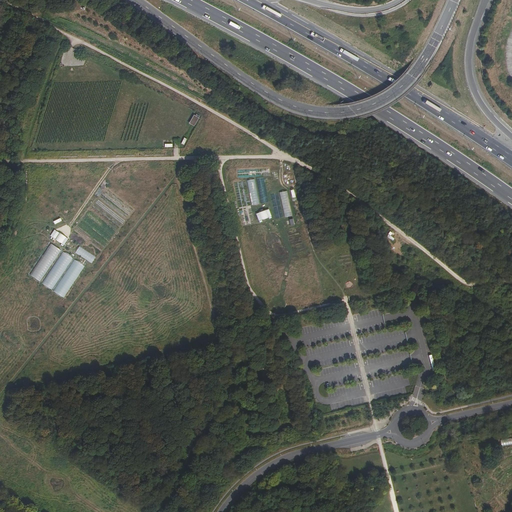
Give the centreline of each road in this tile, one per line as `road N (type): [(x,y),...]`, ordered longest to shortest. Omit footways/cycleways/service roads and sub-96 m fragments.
road 1 (motorway): [(136,0),(259,89),(331,114),(391,94),(426,53),(452,0)]
road 2 (motorway): [(186,0),(364,99),(511,196)]
road 3 (motorway): [(511,159),(249,0)]
road 4 (tertiary): [(222,511),(282,459),(380,433)]
road 5 (motorway): [(511,135),(472,89),(466,66),(482,0)]
